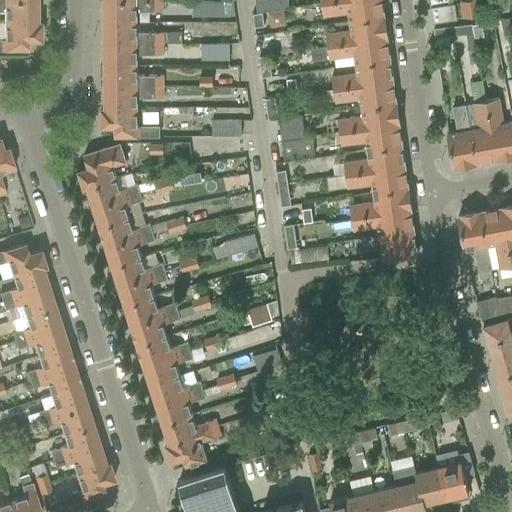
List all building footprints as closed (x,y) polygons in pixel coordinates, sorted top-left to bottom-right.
[(0,0),(0,12),(3,13),(3,26),(40,25),(40,22),(37,22),(37,1),(0,0)] [(223,1),(192,1),(192,17),(223,17),(235,15),(232,0),(223,1)] [(255,0),(257,11),(290,7),(288,0),(255,0)] [(347,14),(348,22),(384,17),(381,0),(349,0),(321,4),(323,17),(347,14)] [(461,2),(460,2),(463,18),(472,16),(470,0),(461,2)] [(479,0),(471,0),(470,0),(472,16),(482,15),(479,0)] [(508,0),(498,0),(497,12),(507,10),(508,0)] [(156,2),(103,2),(103,23),(137,23),(137,12),(163,12),(163,2),(156,2)] [(454,3),(430,7),(433,23),(457,19),(454,3)] [(263,26),(261,13),(252,15),(254,27),(263,26)] [(511,16),(501,19),(505,35),(511,33),(511,16)] [(325,32),(327,47),(387,38),(384,17),(348,22),(349,29),(325,32)] [(137,23),(103,23),(103,43),(157,43),(164,43),(164,33),(137,33),(137,23)] [(481,23),(472,25),(474,37),(483,36),(481,23)] [(472,24),(454,26),(455,35),(466,34),(468,50),(475,50),(474,40),(473,33),(472,25),(472,24)] [(40,25),(3,26),(4,40),(0,40),(0,50),(27,50),(27,41),(40,41),(40,25)] [(433,28),(434,38),(455,35),(454,26),(433,28)] [(265,34),(267,54),(293,51),(291,31),(265,34)] [(327,47),(310,49),(311,62),(329,59),(353,56),(354,65),(390,60),(387,38),(327,47)] [(157,43),(103,43),(103,64),(136,64),(138,64),(138,55),(152,55),(164,55),(164,43),(157,43)] [(201,60),(229,60),(229,44),(202,44),(201,60)] [(268,56),(259,57),(260,67),(262,78),(271,76),(269,66),(268,56)] [(331,76),(333,89),(393,81),(390,60),(354,65),(355,72),(331,76)] [(136,64),(103,64),(104,85),(104,86),(163,86),(163,75),(137,75),(136,64)] [(199,76),(199,87),(212,87),(212,76),(199,76)] [(302,78),(279,81),(281,95),(304,92),(302,78)] [(359,99),(360,107),(396,102),(393,81),(333,89),(335,102),(359,99)] [(163,86),(104,86),(104,106),(104,108),(138,108),(138,105),(138,99),(155,99),(163,99),(163,86)] [(499,97),(486,100),(497,159),(511,156),(511,122),(511,120),(503,121),(499,97)] [(266,109),(268,119),(277,118),(276,108),(274,98),(265,99),(266,109)] [(476,126),(469,127),(476,163),(497,159),(486,100),(472,102),(476,126)] [(337,118),(339,132),(399,123),(396,102),(360,107),(361,115),(337,118)] [(449,132),(448,133),(454,167),(476,163),(469,127),(465,104),(452,106),(457,131),(449,132)] [(104,108),(101,108),(101,127),(115,127),(115,136),(135,136),(160,136),(160,127),(160,125),(138,126),(138,108),(104,108)] [(301,115),(278,118),(281,140),(304,137),(301,115)] [(212,120),(212,136),(240,136),(240,120),(212,120)] [(365,141),(366,150),(368,150),(401,145),(399,123),(339,132),(341,145),(365,141)] [(304,137),(281,140),(284,158),(314,154),(312,136),(304,137)] [(0,194),(5,193),(0,177),(0,172),(14,168),(7,146),(3,147),(0,139),(0,194)] [(88,167),(77,170),(84,189),(87,188),(86,187),(116,177),(113,166),(126,161),(120,143),(115,144),(84,154),(88,167)] [(150,145),(150,154),(163,154),(162,145),(150,145)] [(343,161),(345,175),(404,166),(401,145),(368,150),(366,150),(367,157),(343,161)] [(371,185),(372,192),(407,187),(404,166),(345,175),(347,188),(371,185)] [(277,184),(286,183),(285,170),(276,172),(277,184)] [(199,172),(171,177),(172,186),(201,181),(199,172)] [(120,190),(135,185),(131,173),(116,177),(120,190)] [(87,188),(93,207),(139,192),(137,187),(136,184),(135,185),(120,190),(116,177),(86,187),(87,188)] [(170,178),(153,184),(154,189),(156,194),(173,189),(170,178)] [(286,183),(277,184),(279,196),(288,195),(286,183)] [(154,189),(153,184),(137,187),(139,192),(154,189)] [(349,203),(351,217),(410,209),(407,187),(372,192),(373,200),(349,203)] [(93,207),(99,227),(143,213),(139,201),(142,200),(139,193),(139,192),(93,207)] [(325,220),(323,205),(294,209),(296,224),(325,220)] [(511,205),(501,207),(511,266),(511,265),(511,205)] [(501,207),(480,211),(487,246),(491,270),(499,268),(511,266),(501,207)] [(377,227),(378,235),(413,230),(410,209),(351,217),(353,230),(377,227)] [(487,246),(480,211),(458,215),(465,249),(474,248),(478,273),(491,270),(487,246)] [(99,227),(105,246),(152,231),(149,224),(147,224),(143,213),(99,227)] [(27,216),(16,220),(19,230),(30,226),(27,216)] [(182,217),(165,223),(169,234),(186,228),(182,217)] [(295,237),(293,224),(284,225),(286,238),(295,237)] [(378,235),(353,238),(355,251),(380,248),(381,257),(382,257),(417,252),(413,230),(378,235)] [(105,246),(112,266),(142,256),(138,245),(154,240),(152,231),(105,246)] [(226,242),(213,248),(216,257),(224,255),(257,246),(254,234),(226,241),(226,242)] [(0,262),(7,260),(13,279),(43,269),(42,267),(45,266),(40,248),(27,252),(24,243),(0,250),(0,262)] [(112,266),(118,285),(164,271),(162,263),(159,264),(155,252),(142,256),(112,266)] [(197,261),(195,255),(178,261),(180,266),(197,261)] [(180,266),(182,272),(199,267),(197,261),(180,266)] [(511,266),(499,268),(500,279),(511,276),(511,266)] [(0,292),(0,297),(2,303),(49,288),(43,269),(13,279),(16,288),(0,292)] [(164,271),(118,285),(124,305),(154,295),(150,284),(167,278),(164,271)] [(21,304),(25,317),(55,307),(49,288),(2,303),(4,310),(21,304)] [(209,299),(207,294),(191,299),(192,305),(209,299)] [(124,305),(130,325),(177,310),(175,302),(158,307),(154,295),(124,305)] [(476,300),(481,319),(499,314),(496,295),(476,300)] [(511,295),(496,298),(499,314),(511,310),(511,295)] [(192,305),(194,310),(211,305),(209,299),(192,305)] [(273,302),(266,304),(271,319),(278,317),(273,302)] [(266,304),(247,310),(252,325),(271,319),(266,304)] [(12,333),(14,341),(62,326),(55,307),(25,317),(28,327),(12,333)] [(130,325),(137,344),(167,334),(163,324),(180,318),(177,310),(130,325)] [(483,326),(488,343),(511,336),(511,317),(510,318),(483,326)] [(33,344),(37,355),(68,345),(62,326),(14,341),(17,349),(33,344)] [(137,344),(143,364),(190,349),(187,342),(171,347),(167,334),(137,344)] [(221,334),(204,339),(205,345),(222,339),(221,334)] [(511,336),(488,343),(493,361),(511,355),(511,336)] [(222,339),(205,345),(207,350),(224,345),(222,339)] [(24,372),(27,380),(74,365),(68,345),(37,355),(41,367),(24,372)] [(277,348),(254,356),(259,371),(282,364),(277,348)] [(143,364),(149,383),(179,374),(176,363),(192,358),(190,349),(143,364)] [(511,355),(493,361),(498,378),(511,373),(511,355)] [(46,383),(49,394),(50,393),(80,384),(74,365),(27,380),(29,389),(46,383)] [(216,376),(218,383),(236,377),(234,371),(216,376)] [(511,373),(498,378),(503,395),(511,392),(511,373)] [(149,383),(155,403),(202,388),(200,381),(183,386),(179,374),(149,383)] [(236,377),(218,383),(220,391),(238,385),(236,377)] [(37,411),(39,418),(86,403),(80,384),(50,393),(49,394),(53,406),(37,411)] [(155,403),(162,423),(192,413),(189,403),(205,398),(202,388),(155,403)] [(511,392),(503,395),(508,414),(511,412),(511,392)] [(58,423),(61,432),(92,422),(86,403),(39,418),(42,428),(58,423)] [(458,419),(455,408),(440,412),(443,423),(458,419)] [(162,423),(168,443),(219,427),(216,419),(196,425),(192,413),(162,423)] [(419,416),(404,420),(406,432),(422,428),(419,416)] [(404,420),(388,424),(391,435),(403,433),(406,432),(404,420)] [(0,425),(0,430),(16,426),(14,421),(0,425)] [(49,451),(51,457),(99,441),(92,422),(61,432),(65,445),(49,451)] [(16,426),(0,430),(0,436),(18,431),(16,426)] [(168,443),(165,444),(171,462),(183,458),(186,467),(207,460),(201,441),(221,435),(219,427),(168,443)] [(375,427),(359,431),(362,442),(378,439),(375,427)] [(355,432),(344,434),(347,446),(362,442),(359,431),(355,432)] [(330,438),(315,441),(317,453),(333,449),(330,438)] [(71,462),(74,471),(105,461),(99,441),(51,457),(55,467),(71,462)] [(21,449),(25,460),(33,457),(30,446),(21,449)] [(365,457),(362,446),(355,448),(358,459),(365,457)] [(459,462),(438,467),(445,498),(447,504),(460,501),(462,497),(461,494),(468,493),(465,480),(466,479),(466,477),(464,477),(463,475),(474,472),(468,451),(461,454),(457,455),(459,462)] [(105,461),(74,471),(80,489),(70,492),(74,502),(104,493),(101,484),(113,479),(108,462),(105,463),(105,461)] [(239,511),(224,465),(179,480),(188,511),(305,511),(303,502),(260,511),(239,511)] [(392,470),(396,485),(402,511),(423,511),(426,511),(416,472),(414,465),(392,470)] [(438,467),(416,472),(426,511),(424,503),(445,498),(438,467)] [(27,474),(18,477),(20,485),(30,482),(27,474)] [(35,477),(37,483),(47,479),(45,474),(35,477)] [(47,479),(37,483),(40,494),(50,490),(47,479)] [(23,495),(6,501),(9,511),(40,511),(30,482),(20,485),(23,495)] [(402,511),(396,485),(373,491),(378,511),(402,511)] [(378,511),(373,491),(352,496),(355,511),(378,511)] [(355,511),(352,496),(329,501),(331,511),(355,511)] [(0,511),(9,511),(6,501),(0,502),(0,511)]
